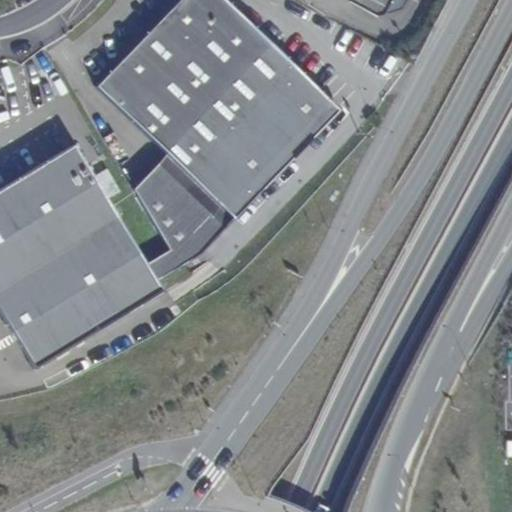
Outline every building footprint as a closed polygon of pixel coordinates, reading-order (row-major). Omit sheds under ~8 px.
[(167,248),(179,268),(199,255),(337,109),(222,0),(177,0),(147,31),(95,86),(165,153),(131,188),(167,248)] [(406,0),(345,0),(377,18),(402,9),(406,0)] [(157,281),(179,268),(167,248),(143,264),(104,200),(85,169),(70,145),(18,177),(0,188),(0,316),(32,367),(160,287),(157,281)] [(144,145),(131,161),(143,171),(156,155),(144,145)] [(96,162),(85,169),(104,200),(115,192),(96,162)]
